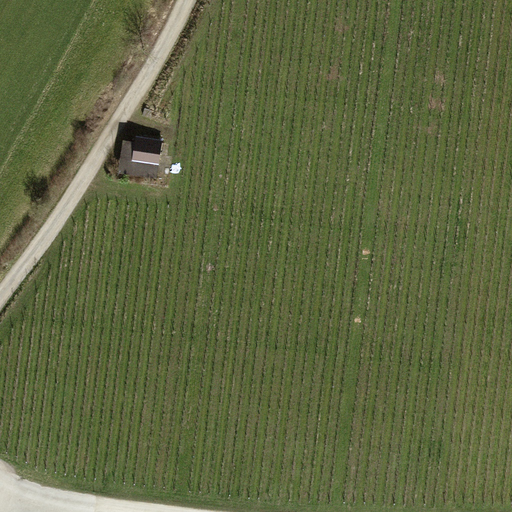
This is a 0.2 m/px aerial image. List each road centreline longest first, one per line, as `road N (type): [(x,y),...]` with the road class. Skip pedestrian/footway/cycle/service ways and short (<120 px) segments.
road 1 (track): [(0,298),(101,157),(186,0)]
road 2 (track): [(125,511),(0,480)]
